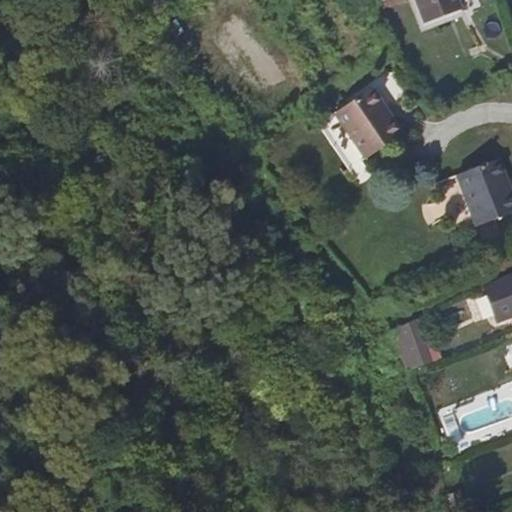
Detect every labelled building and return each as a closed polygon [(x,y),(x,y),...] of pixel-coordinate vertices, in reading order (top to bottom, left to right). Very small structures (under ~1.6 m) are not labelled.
[(428,26),(416,0),(409,0),(408,1),(421,30),(428,26)] [(462,12),(457,0),(416,0),(428,26),(462,12)] [(424,37),(466,19),(462,12),(428,26),(421,30),(424,37)] [(384,124),(375,111),(380,108),(368,91),(331,116),(360,160),(398,135),(389,120),(384,124)] [(389,120),(380,108),(375,111),(384,124),(389,120)] [(501,195),(496,180),(502,178),(495,160),(452,177),(471,228),(511,211),(511,204),(507,193),(501,195)] [(507,193),(502,178),(496,180),(501,195),(507,193)] [(511,273),(507,275),(511,286),(488,296),(494,313),(511,305),(511,273)] [(511,286),(507,275),(484,286),(488,296),(511,286)] [(424,377),(424,373),(430,370),(427,363),(401,372),(406,385),(424,377)] [(451,427),(436,387),(428,390),(425,383),(412,389),(429,435),(451,427)]
